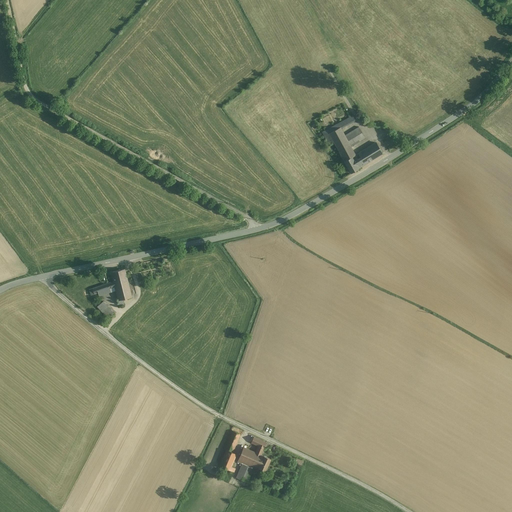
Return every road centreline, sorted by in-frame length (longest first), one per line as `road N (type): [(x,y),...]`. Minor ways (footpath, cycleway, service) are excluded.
road 1 (residential): [(46,275),(103,332),(201,405),(407,511)]
road 2 (unclassified): [(257,229),(41,101),(10,0)]
road 3 (secondary): [(257,229),(454,118),(511,63)]
road 4 (secondary): [(46,275),(257,229)]
